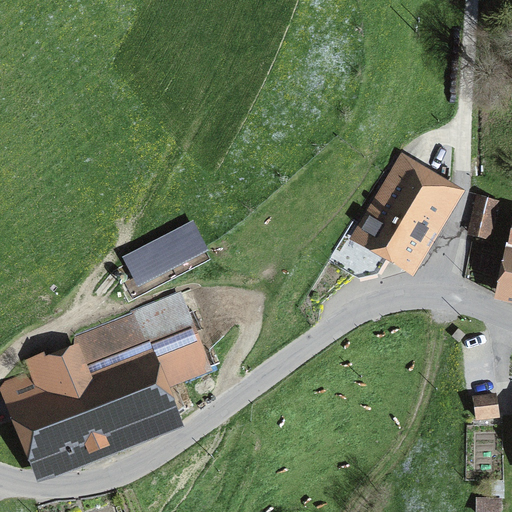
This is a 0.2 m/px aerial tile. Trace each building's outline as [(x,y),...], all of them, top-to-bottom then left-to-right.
[(393,156),(330,260),(356,275),(378,269),(387,250),(407,262),(450,189),(393,156)] [(494,204),(478,201),(471,234),(487,237),(488,232),(493,233),(495,226),(490,225),(494,204)] [(194,228),(128,262),(139,284),(205,249),(194,228)] [(176,295),(74,335),(71,351),(45,362),(43,357),(30,363),(34,372),(14,381),(45,466),(173,416),(161,386),(205,369),(176,295)] [(452,337),(458,342),(465,334),(458,329),(452,337)] [(497,417),(495,397),(474,399),(476,418),(497,417)] [(479,511),(499,511),(499,500),(479,500),(479,511)]
